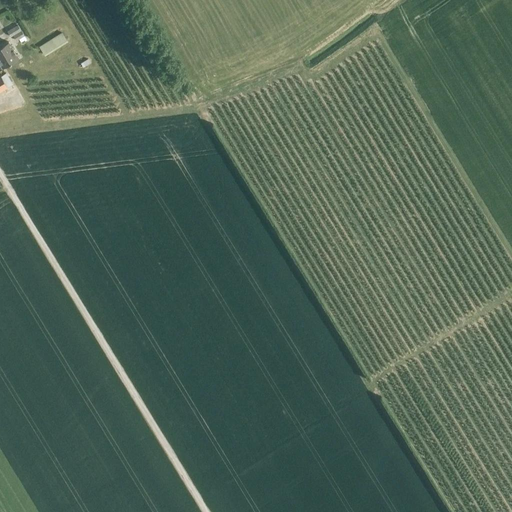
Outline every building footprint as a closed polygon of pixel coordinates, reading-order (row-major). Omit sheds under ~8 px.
[(24,36),(17,25),(7,31),(10,37),(13,35),(16,41),(24,36)] [(67,40),(62,32),(39,47),(44,55),(67,40)] [(0,64),(2,68),(18,58),(8,41),(0,46),(0,64)] [(88,59),(81,64),(83,68),(90,63),(88,59)] [(0,90),(12,84),(5,72),(0,75),(0,90)]
